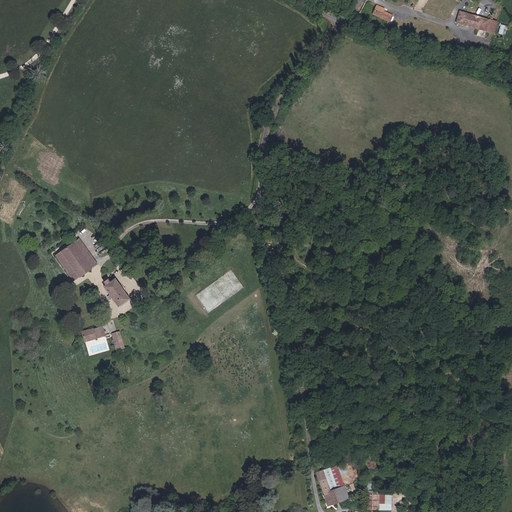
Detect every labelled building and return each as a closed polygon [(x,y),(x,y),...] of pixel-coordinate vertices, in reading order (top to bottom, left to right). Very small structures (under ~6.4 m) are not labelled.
[(393,15),(384,11),(385,9),(377,5),(372,14),(381,18),(380,18),(388,21),(388,22),(391,24),(394,17),(392,16),(393,15)] [(493,34),(497,22),(489,19),(489,20),(460,11),(456,22),(486,31),(493,34)] [(97,264),(79,238),(56,255),(74,280),(97,264)] [(99,251),(105,247),(100,241),(95,246),(99,251)] [(130,299),(115,278),(110,282),(108,279),(104,282),(106,284),(104,286),(119,307),(130,299)] [(106,335),(103,326),(89,330),(92,339),(106,335)] [(121,345),(117,332),(111,333),(115,347),(121,345)] [(347,473),(344,463),(338,465),(341,475),(347,473)] [(341,475),(338,465),(317,472),(328,506),(349,498),(341,475)] [(391,510),(391,491),(366,490),(366,510),(391,510)]
